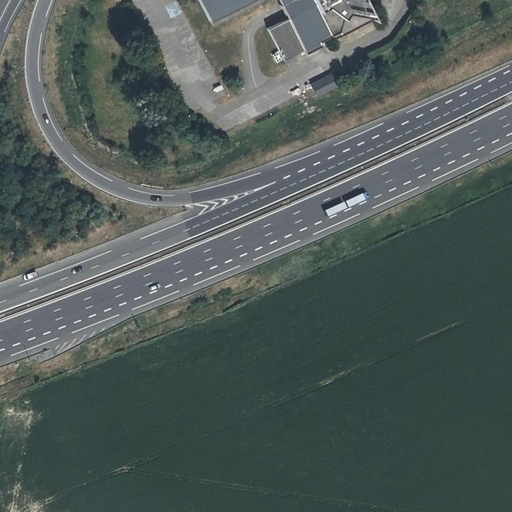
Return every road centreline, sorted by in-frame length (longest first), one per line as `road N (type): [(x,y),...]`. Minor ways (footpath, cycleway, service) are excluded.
road 1 (motorway): [(0,341),(193,267),(511,124)]
road 2 (motorway): [(349,158),(196,200),(108,186),(69,159),(41,118),(32,72),(44,0)]
road 3 (motorway): [(349,158),(0,302)]
road 4 (motorway): [(511,81),(349,158)]
